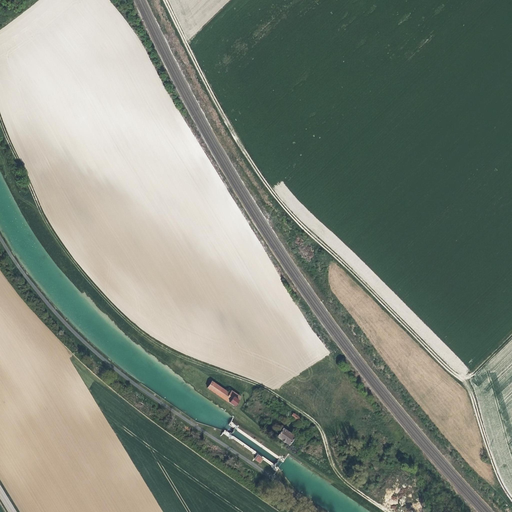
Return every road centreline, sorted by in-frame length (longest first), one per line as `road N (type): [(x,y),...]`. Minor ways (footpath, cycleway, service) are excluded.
road 1 (track): [(165,0),(254,167),(298,223),(471,391),(511,504)]
road 2 (track): [(386,511),(336,471),(310,418),(261,385),(152,340),(95,287),(45,217),(0,108)]
